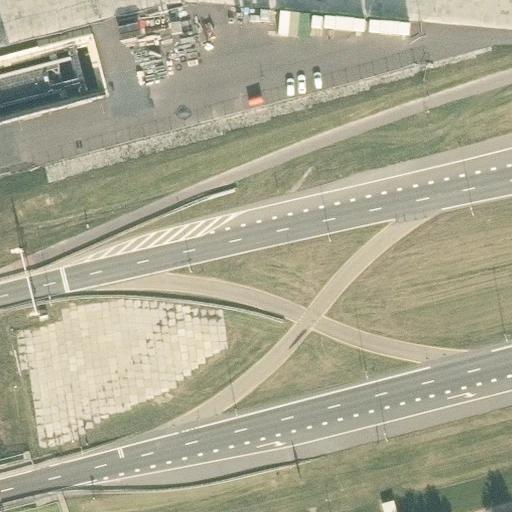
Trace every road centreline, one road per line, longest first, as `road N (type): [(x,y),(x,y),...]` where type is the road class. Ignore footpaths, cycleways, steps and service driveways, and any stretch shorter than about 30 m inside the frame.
road 1 (motorway): [(132,458),(495,365)]
road 2 (motorway): [(438,196),(82,276)]
road 3 (motorway): [(82,276),(245,295),(309,319)]
road 4 (motorway): [(309,319),(238,390),(132,458)]
road 5 (motorway): [(309,319),(393,349),(495,365)]
road 6 (motorway): [(438,196),(369,250),(309,319)]
road 7 (motorway): [(0,492),(132,458)]
